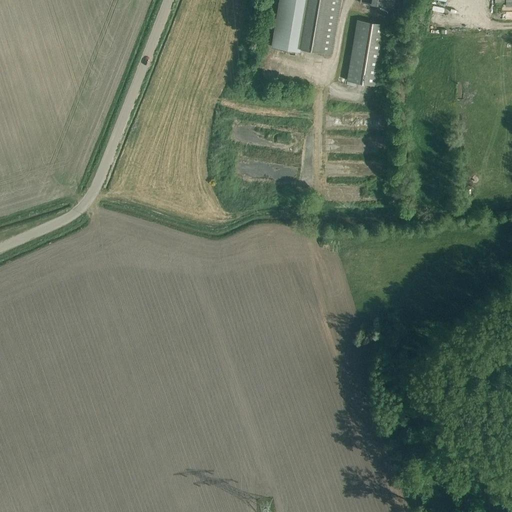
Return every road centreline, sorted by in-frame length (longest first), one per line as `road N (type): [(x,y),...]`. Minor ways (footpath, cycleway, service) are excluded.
road 1 (unclassified): [(0,248),(71,215),(91,194),(168,0)]
road 2 (track): [(315,208),(259,208),(224,226),(91,194)]
road 3 (track): [(315,208),(321,79),(349,0)]
